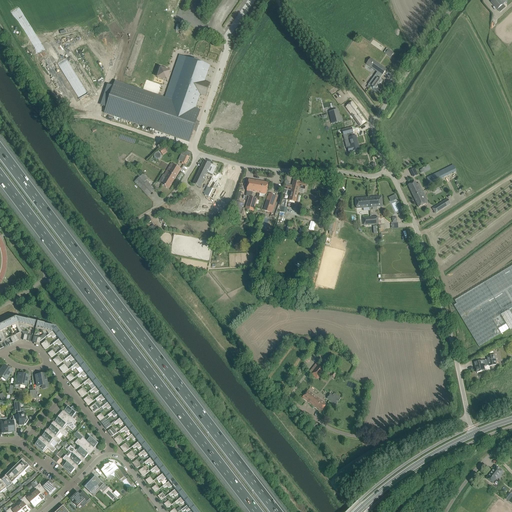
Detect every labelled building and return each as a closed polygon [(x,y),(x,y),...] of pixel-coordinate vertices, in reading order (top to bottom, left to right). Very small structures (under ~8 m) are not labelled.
[(492,0),(491,2),(497,9),(503,4),(499,0),(492,0)] [(389,49),(385,53),(390,58),(394,54),(389,49)] [(377,72),(382,75),(386,70),(374,61),(370,67),(377,72)] [(185,62),(171,100),(195,108),(200,94),(205,96),(206,92),(205,92),(206,87),(208,88),(207,88),(208,88),(209,83),(204,82),(208,70),(185,62)] [(377,72),(368,85),(370,86),(373,88),(374,89),(376,91),(383,81),(380,79),(382,75),(377,72)] [(191,141),(197,119),(173,112),(172,114),(167,113),(168,109),(154,105),(157,93),(115,81),(114,86),(107,84),(101,105),(106,107),(104,114),(139,124),(139,127),(191,141)] [(346,107),(357,122),(360,126),(366,121),(352,102),(348,105),(346,107)] [(333,111),(329,112),(332,125),(341,122),(341,118),(340,119),(336,120),(333,111)] [(356,136),(353,137),(352,133),(353,132),(352,128),(343,131),(344,135),(347,134),(351,147),(348,148),(349,152),(359,150),(359,149),(358,149),(357,144),(358,144),(356,136)] [(185,163),(188,157),(180,153),(177,159),(185,163)] [(204,161),(193,184),(200,188),(211,165),(204,161)] [(168,189),(181,169),(171,163),(166,172),(168,173),(161,184),(168,189)] [(451,181),(449,178),(453,176),(449,167),(427,178),(431,187),(444,180),(446,184),(451,181)] [(212,198),(221,180),(223,175),(215,171),(204,194),(212,198)] [(222,203),(231,184),(233,180),(224,176),(222,180),(213,199),(222,203)] [(266,194),(267,188),(268,183),(248,180),(247,191),(246,196),(252,197),(252,192),(266,194)] [(306,183),(294,180),(292,186),(285,185),(284,189),(291,191),(291,190),(298,192),(299,188),(300,188),(301,187),(303,188),(305,188),(306,183)] [(151,186),(147,182),(140,188),(144,192),(151,186)] [(424,195),(422,196),(415,182),(408,185),(419,207),(426,204),(425,202),(427,201),(424,195)] [(296,202),(298,192),(291,190),(291,191),(289,200),(296,202)] [(273,208),(275,202),(277,197),(270,194),(268,199),(265,206),(265,205),(264,210),(270,212),(272,208),(273,208)] [(389,197),(391,203),(398,200),(396,194),(389,197)] [(245,208),(253,211),(257,199),(249,196),(245,208)] [(369,198),(369,207),(383,206),(382,196),(369,198)] [(356,208),(369,207),(369,198),(356,199),(356,208)] [(441,209),(450,203),(447,198),(438,204),(441,209)] [(278,221),(285,222),(288,208),(286,207),(287,200),(282,199),(278,221)] [(238,219),(242,209),(243,204),(235,201),(230,217),(238,219)] [(207,208),(196,208),(196,215),(207,216),(220,217),(220,216),(226,216),(226,209),(207,209),(207,208)] [(360,229),(357,233),(365,240),(369,236),(360,229)] [(511,265),(485,282),(454,301),(456,304),(454,306),(479,348),(509,329),(510,331),(511,329),(511,265)] [(22,332),(19,327),(15,318),(6,322),(8,327),(11,326),(12,327),(16,325),(19,330),(18,330),(19,333),(20,333),(20,332),(21,331),(21,332),(22,332)] [(35,322),(15,318),(19,327),(22,325),(26,326),(26,325),(34,327),(35,322)] [(5,329),(8,327),(6,322),(0,324),(0,333),(3,340),(5,339),(5,340),(6,340),(5,337),(4,337),(1,332),(6,330),(5,329)] [(56,327),(37,323),(36,327),(43,329),(43,330),(47,331),(49,334),(53,331),(56,327)] [(59,339),(63,336),(56,327),(53,331),(49,334),(48,335),(49,337),(51,336),(52,338),(57,336),(59,339)] [(65,347),(69,344),(63,336),(59,339),(54,343),(56,345),(57,344),(59,346),(63,344),(65,347)] [(71,355),(75,352),(69,344),(65,347),(60,351),(62,353),(63,352),(65,354),(69,352),(71,355)] [(78,363),(81,360),(75,352),(71,355),(66,359),(68,361),(69,360),(71,362),(75,360),(78,363)] [(477,373),(482,372),(484,371),(483,367),(488,366),(488,367),(489,366),(490,370),(495,369),(492,359),(475,363),(477,373)] [(84,371),(88,368),(81,360),(78,363),(72,367),(74,369),(75,368),(77,370),(81,367),(84,371)] [(311,374),(317,379),(325,370),(316,363),(309,372),(311,374)] [(0,370),(0,376),(5,379),(6,380),(7,379),(11,372),(12,371),(11,371),(11,370),(5,366),(4,366),(3,367),(0,370)] [(90,379),(94,376),(88,368),(84,371),(78,375),(80,377),(81,376),(83,378),(87,375),(90,379)] [(16,384),(25,386),(26,386),(26,385),(28,377),(28,376),(27,376),(27,375),(20,374),(18,374),(18,375),(16,384)] [(37,386),(46,385),(47,384),(47,383),(45,375),(45,374),(44,374),(37,375),(37,376),(35,376),(36,377),(37,386)] [(96,386),(100,384),(94,376),(90,379),(84,383),(86,385),(88,384),(89,386),(93,383),(96,386)] [(102,394),(106,391),(100,384),(96,386),(90,391),(92,393),(94,392),(95,394),(99,391),(102,394)] [(308,390),(302,397),(321,412),(327,404),(308,390)] [(108,402),(112,399),(106,391),(102,394),(97,399),(98,401),(100,400),(101,402),(106,399),(108,402)] [(336,405),(339,401),(341,398),(334,393),(333,396),(330,394),(327,398),(330,400),(329,400),(336,405)] [(114,410),(118,407),(112,399),(108,402),(103,406),(104,409),(106,407),(107,409),(112,407),(114,410)] [(73,425),(74,425),(76,421),(72,418),(76,413),(68,407),(64,411),(68,415),(66,418),(73,425)] [(120,418),(124,415),(118,407),(114,410),(109,414),(110,417),(112,415),(113,417),(118,415),(120,418)] [(15,419),(16,420),(18,420),(19,425),(24,425),(25,425),(28,421),(26,419),(25,419),(24,414),(21,415),(20,410),(15,411),(15,419)] [(126,426),(130,423),(124,415),(120,418),(115,422),(117,424),(118,423),(120,425),(124,423),(126,426)] [(73,425),(66,418),(63,421),(59,418),(55,422),(57,424),(64,430),(67,426),(73,430),(76,427),(74,425),(73,425)] [(16,428),(16,420),(15,419),(12,420),(12,422),(7,422),(8,433),(12,433),(12,432),(14,432),(13,426),(16,426),(16,428)] [(102,424),(106,429),(111,426),(107,420),(102,424)] [(312,432),(318,425),(315,422),(309,429),(312,432)] [(132,434),(136,431),(130,423),(126,426),(121,430),(123,432),(124,431),(126,433),(130,431),(132,434)] [(68,433),(64,430),(57,424),(54,427),(52,425),(48,430),(50,432),(57,437),(61,433),(65,437),(68,433)] [(139,442),(142,439),(136,431),(132,434),(127,438),(129,440),(130,439),(132,441),(136,439),(139,442)] [(62,441),(57,437),(50,432),(48,435),(46,433),(41,437),(44,439),(50,445),(51,445),(54,441),(58,445),(62,441)] [(87,448),(87,447),(90,445),(94,448),(98,444),(91,437),(87,441),(83,437),(80,440),(79,441),(87,448)] [(56,449),(51,445),(50,445),(44,439),(41,442),(39,440),(35,445),(44,453),(47,448),(53,453),(56,449)] [(79,441),(80,440),(78,439),(75,443),(79,447),(76,451),(82,457),(84,459),(88,454),(86,452),(89,449),(87,447),(87,448),(79,441)] [(145,450),(148,447),(142,439),(139,442),(133,446),(135,448),(136,447),(138,449),(142,447),(145,450)] [(76,451),(71,446),(67,449),(73,454),(69,458),(73,462),(73,463),(77,466),(82,462),(79,460),(82,457),(76,451)] [(151,458),(155,455),(148,447),(145,450),(139,454),(141,456),(142,455),(144,457),(148,455),(151,458)] [(69,458),(66,455),(63,459),(67,463),(63,467),(71,474),(75,469),(71,465),(73,463),(73,462),(69,458)] [(157,466),(161,463),(155,455),(151,458),(145,462),(147,464),(149,463),(150,465),(154,463),(157,466)] [(31,465),(29,464),(27,462),(26,463),(22,459),(18,464),(25,471),(29,467),(30,465),(31,466),(31,465)] [(116,465),(109,463),(109,464),(104,466),(105,467),(101,471),(102,471),(102,472),(107,478),(115,472),(118,476),(121,473),(125,477),(127,475),(121,467),(119,469),(116,465)] [(163,474),(167,471),(161,463),(157,466),(152,470),(153,472),(155,471),(156,473),(161,470),(163,474)] [(21,475),(25,471),(18,464),(14,468),(21,475)] [(499,479),(504,473),(502,471),(496,466),(486,478),(493,483),(497,478),(499,479)] [(16,480),(21,475),(14,468),(9,472),(16,480)] [(169,482),(173,479),(167,471),(163,474),(158,478),(159,480),(161,479),(162,481),(167,478),(169,482)] [(12,483),(16,480),(9,472),(5,477),(12,484),(12,483)] [(104,484),(99,479),(95,476),(93,479),(92,478),(83,486),(90,493),(97,486),(103,491),(106,487),(104,484)] [(14,485),(12,483),(12,484),(5,477),(1,481),(7,488),(8,490),(14,485)] [(175,489),(179,487),(173,479),(169,482),(164,486),(165,488),(167,487),(168,489),(173,486),(175,489)] [(53,483),(50,481),(49,481),(50,481),(43,487),(40,484),(37,486),(42,491),(44,489),(49,494),(50,495),(52,492),(55,489),(51,485),(53,483),(53,484),(53,483)] [(39,494),(42,491),(37,486),(34,488),(36,490),(31,494),(40,504),(40,503),(43,501),(43,500),(44,499),(39,494)] [(181,497),(185,494),(179,487),(175,489),(170,494),(172,496),(173,495),(174,497),(179,494),(181,497)] [(82,491),(80,494),(78,492),(70,499),(77,507),(85,500),(87,502),(90,499),(82,491)] [(40,504),(31,494),(27,497),(26,496),(23,498),(28,504),(30,501),(35,507),(36,506),(37,507),(40,504)] [(187,505),(191,502),(185,494),(181,497),(176,502),(178,504),(179,503),(181,504),(185,502),(187,505)] [(25,506),(28,504),(23,498),(20,500),(23,503),(18,507),(22,511),(28,511),(29,511),(25,506)] [(192,511),(195,511),(197,510),(191,502),(187,505),(182,509),(184,511),(185,511),(186,511),(187,511),(191,510),(192,511)]
